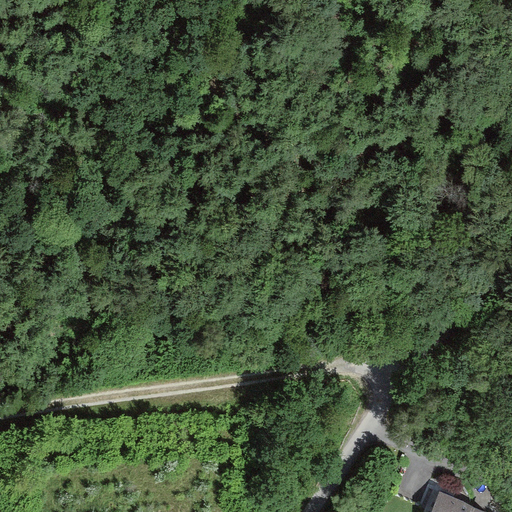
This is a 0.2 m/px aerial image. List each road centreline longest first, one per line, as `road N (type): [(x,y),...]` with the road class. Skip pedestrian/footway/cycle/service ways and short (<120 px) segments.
road 1 (track): [(0,416),(348,363),(399,375)]
road 2 (residential): [(309,511),(399,375),(502,267)]
